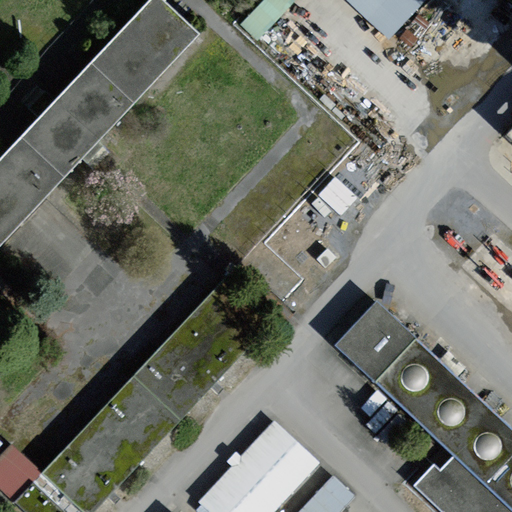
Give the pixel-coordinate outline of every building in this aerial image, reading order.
[(161,0),(149,0),(0,160),(0,245),(198,32),(161,0)] [(258,34),(290,0),(256,0),(240,17),(258,34)] [(353,0),(390,34),(421,0),(353,0)] [(215,279),(42,468),(10,439),(0,449),(0,486),(28,511),(90,511),(264,323),(215,279)] [(511,511),(511,429),(375,302),(335,351),(454,459),(438,469),(433,464),(412,489),(436,511),(511,511)] [(197,496),(214,511),(269,511),(320,459),(274,415),(197,496)] [(338,511),(357,492),(333,470),(294,511),(338,511)]
